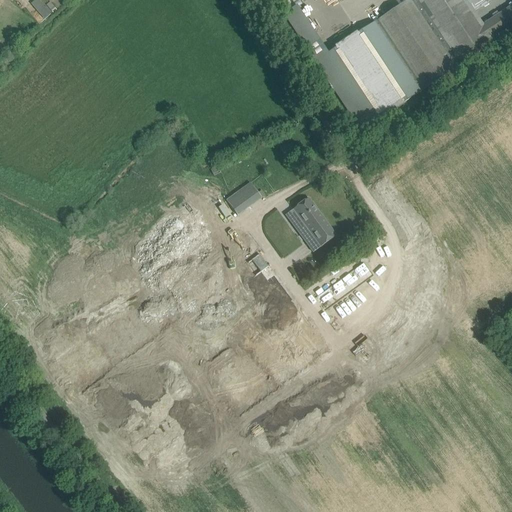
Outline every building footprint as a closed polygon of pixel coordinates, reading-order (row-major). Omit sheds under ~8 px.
[(51,14),(38,0),(34,0),(31,3),(45,19),(51,14)] [(361,131),(458,67),(413,0),(406,0),(375,22),(395,52),(369,69),(356,48),(364,42),(359,34),(324,57),(315,62),(361,131)] [(413,0),(458,67),(511,30),(511,5),(483,25),(466,0),(413,0)] [(281,148),(287,161),(299,156),(292,143),(281,148)] [(226,201),(237,216),(261,198),(250,184),(226,201)] [(320,248),(336,236),(309,199),(292,211),(320,248)] [(266,263),(202,311),(232,351),(296,304),(266,263)] [(300,308),(235,356),(265,396),(329,348),(300,308)]
